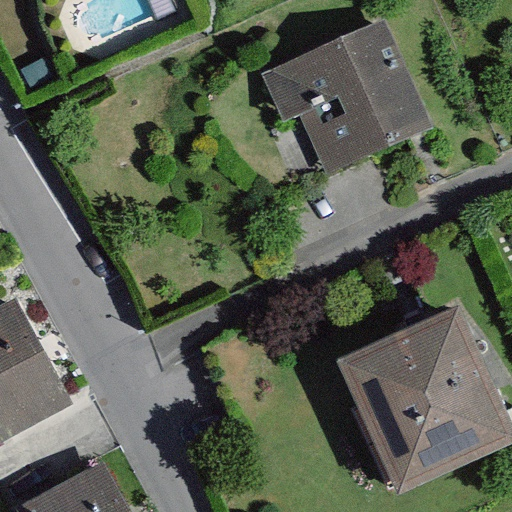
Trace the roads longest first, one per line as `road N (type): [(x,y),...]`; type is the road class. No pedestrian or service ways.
road 1 (residential): [(108,376),(511,168)]
road 2 (residential): [(0,176),(108,376)]
road 3 (residential): [(108,376),(180,511)]
